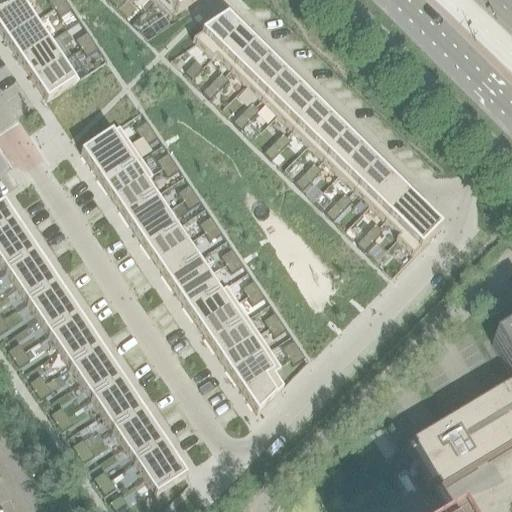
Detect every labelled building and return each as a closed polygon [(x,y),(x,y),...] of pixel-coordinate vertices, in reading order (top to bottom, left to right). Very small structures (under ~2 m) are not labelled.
[(14,0),(0,0),(0,18),(19,6),(14,0)] [(60,0),(54,0),(47,4),(53,13),(64,5),(60,0)] [(201,0),(157,0),(152,6),(168,22),(202,0),(201,0)] [(64,5),(53,13),(58,21),(69,13),(64,5)] [(19,6),(0,18),(0,39),(4,45),(32,26),(19,6)] [(225,23),(191,45),(210,63),(213,60),(237,35),(225,23)] [(32,26),(4,45),(17,65),(46,46),(32,26)] [(237,35),(213,60),(228,75),(253,51),(237,35)] [(86,36),(74,44),(80,52),(91,44),(86,36)] [(91,44),(80,52),(85,60),(96,53),(91,44)] [(46,46),(17,65),(30,85),(59,66),(46,46)] [(253,51),(228,75),(244,90),(268,66),(253,51)] [(59,66),(30,85),(45,106),(73,87),(59,66)] [(268,66),(244,90),(259,106),(283,81),(268,66)] [(220,77),(210,87),(218,94),(227,84),(220,77)] [(283,81),(259,106),(274,121),(299,96),(283,81)] [(210,87),(201,96),(208,103),(218,94),(210,87)] [(299,96),(274,121),(290,136),(314,111),(299,96)] [(250,108),(241,117),(248,124),(258,115),(250,108)] [(314,111),(290,136),(305,151),(330,126),(314,111)] [(241,117),(232,126),(239,133),(248,124),(241,117)] [(145,126),(134,133),(139,141),(150,134),(145,126)] [(330,126),(305,151),(321,166),(345,142),(330,126)] [(80,156),(79,157),(90,173),(129,147),(118,131),(80,156)] [(150,134),(139,141),(145,149),(156,142),(150,134)] [(281,138),(272,147),(279,154),(288,145),(281,138)] [(345,142),(321,166),(336,182),(360,157),(345,142)] [(129,147),(90,173),(102,190),(140,164),(134,154),(129,147)] [(272,147),(263,157),(270,164),(279,154),(272,147)] [(360,157),(336,182),(351,197),(376,172),(360,157)] [(166,158),(155,165),(160,173),(171,166),(166,158)] [(140,164),(102,190),(113,206),(143,186),(151,180),(140,164)] [(171,166),(160,173),(166,181),(177,173),(171,166)] [(312,168),(303,178),(310,185),(319,175),(312,168)] [(376,172),(351,197),(367,212),(391,187),(376,172)] [(303,178),(294,187),(301,194),(310,185),(303,178)] [(143,186),(113,206),(122,221),(153,200),(143,186)] [(391,187),(367,212),(382,227),(406,202),(391,187)] [(188,190),(176,197),(182,205),(193,197),(188,190)] [(153,200),(122,221),(134,238),(165,218),(169,215),(157,197),(153,200)] [(193,197),(182,205),(187,213),(198,205),(193,197)] [(343,199),(334,208),(341,215),(350,206),(343,199)] [(406,202),(382,227),(397,242),(422,218),(406,202)] [(2,207),(0,207),(0,232),(13,224),(2,207)] [(334,208),(324,217),(332,224),(341,215),(334,208)] [(165,218),(134,238),(144,253),(175,233),(165,218)] [(397,242),(394,246),(411,262),(438,234),(422,218),(397,242)] [(209,221),(198,229),(203,237),(214,229),(209,221)] [(13,224),(0,232),(0,255),(24,240),(13,224)] [(214,229),(203,237),(209,245),(220,238),(214,229)] [(374,229),(364,238),(372,246),(381,236),(374,229)] [(175,233),(144,253),(154,268),(185,248),(175,233)] [(364,238),(355,248),(362,255),(372,246),(364,238)] [(24,240),(0,255),(0,270),(4,276),(34,256),(24,240)] [(185,248),(154,268),(166,286),(197,265),(201,263),(189,245),(185,248)] [(230,253),(219,261),(225,269),(236,262),(230,253)] [(34,256),(4,276),(14,292),(45,272),(34,256)] [(236,262),(225,269),(230,277),(241,270),(236,262)] [(197,265),(166,286),(176,301),(207,281),(197,265)] [(45,272),(14,292),(25,308),(56,288),(45,272)] [(207,281),(176,301),(186,316),(217,296),(207,281)] [(252,285),(241,293),(246,301),(257,293),(252,285)] [(56,288),(25,308),(35,324),(66,304),(56,288)] [(217,296),(186,316),(198,333),(236,307),(225,290),(217,296)] [(257,293),(246,301),(251,309),(263,302),(257,293)] [(66,304),(35,324),(46,340),(77,320),(66,304)] [(236,307),(198,333),(208,349),(247,323),(236,307)] [(273,317),(262,325),(267,333),(278,325),(273,317)] [(77,320),(46,340),(57,356),(87,336),(77,320)] [(247,323),(208,349),(219,365),(258,339),(247,323)] [(278,325),(267,333),(273,341),(284,334),(278,325)] [(511,386),(423,440),(404,451),(411,464),(428,492),(449,480),(462,472),(465,477),(470,475),(477,470),(474,465),(511,441),(511,333),(490,347),(511,383),(511,386)] [(87,336),(57,356),(67,372),(98,352),(87,336)] [(258,339),(219,365),(230,381),(268,355),(258,339)] [(292,345),(281,353),(286,361),(297,353),(292,345)] [(17,348),(6,355),(12,363),(23,356),(17,348)] [(98,352),(67,372),(78,388),(109,368),(98,352)] [(297,353),(286,361),(291,369),(303,361),(297,353)] [(268,355),(230,381),(241,398),(272,377),(280,372),(268,355)] [(23,356),(12,363),(17,371),(28,364),(23,356)] [(109,368),(78,388),(88,404),(119,384),(109,368)] [(272,377),(241,398),(255,419),(282,392),(272,377)] [(39,380),(28,387),(33,395),(45,388),(39,380)] [(119,384),(88,404),(99,420),(130,400),(119,384)] [(45,388),(33,395),(39,403),(50,396),(45,388)] [(130,400),(99,420),(110,436),(140,416),(130,400)] [(60,412),(49,419),(55,427),(66,420),(60,412)] [(140,416),(110,436),(120,452),(151,432),(140,416)] [(66,420),(55,427),(60,435),(71,428),(66,420)] [(151,432),(120,452),(131,468),(162,448),(151,432)] [(82,444),(71,451),(76,459),(87,452),(82,444)] [(162,448),(131,468),(141,484),(172,464),(162,448)] [(87,452),(76,459),(82,467),(93,460),(87,452)] [(172,464),(141,484),(153,501),(183,481),(172,464)] [(103,475),(92,483),(97,491),(109,484),(103,475)] [(109,484),(97,491),(103,499),(114,492),(109,484)] [(119,499),(108,507),(111,511),(118,511),(125,508),(119,499)]
